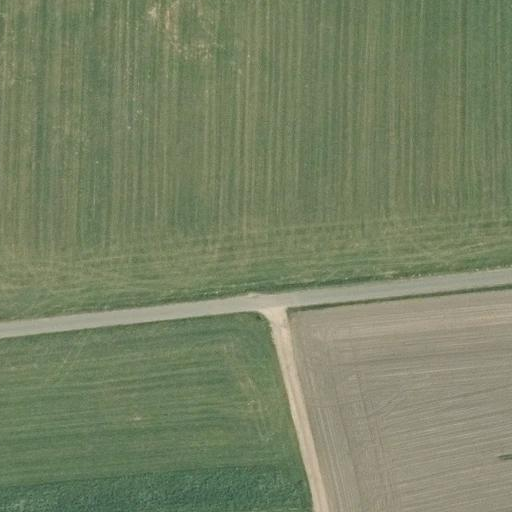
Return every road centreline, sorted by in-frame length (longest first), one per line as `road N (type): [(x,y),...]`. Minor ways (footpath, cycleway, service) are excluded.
road 1 (unclassified): [(511,274),(0,329)]
road 2 (track): [(274,300),(320,511)]
